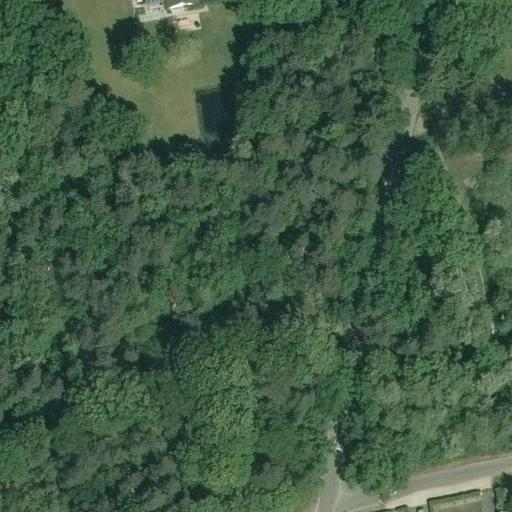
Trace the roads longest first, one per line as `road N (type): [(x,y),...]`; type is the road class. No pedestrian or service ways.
road 1 (unclassified): [(324,511),(370,256),(438,0)]
road 2 (unclassified): [(325,511),(511,464)]
